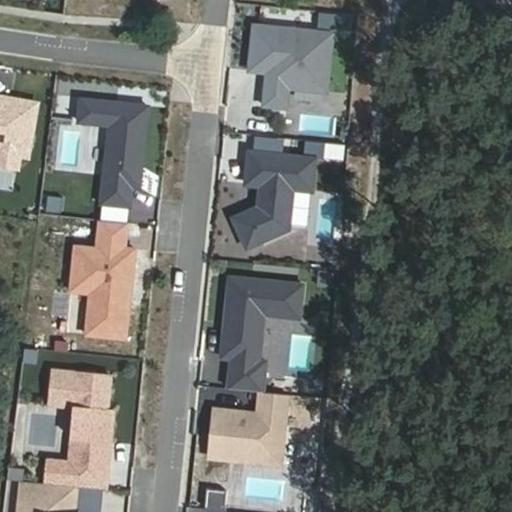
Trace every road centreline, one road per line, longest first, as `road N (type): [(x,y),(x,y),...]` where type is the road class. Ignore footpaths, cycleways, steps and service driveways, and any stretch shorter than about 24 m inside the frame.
road 1 (residential): [(208,65),(164,511)]
road 2 (residential): [(208,65),(0,39)]
